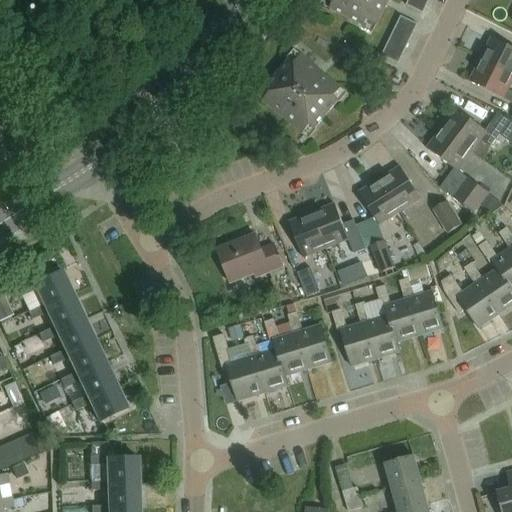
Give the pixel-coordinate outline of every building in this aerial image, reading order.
[(378,26),(391,0),(325,0),(334,4),(332,9),(366,27),(369,22),(378,26)] [(425,15),(432,0),(411,0),(408,7),(425,15)] [(401,66),(420,26),(403,18),(384,57),(401,66)] [(511,48),(494,40),(483,61),(511,76),(511,48)] [(337,98),(344,90),(304,56),(297,65),(291,60),(267,90),(271,94),(264,102),(305,136),(313,127),(317,131),(342,101),(337,98)] [(511,92),(510,92),(511,88),(511,76),(483,61),(471,84),(511,104),(511,92)] [(488,133),(458,111),(444,131),(475,153),(483,160),(492,148),(493,149),(502,137),(511,144),(511,122),(500,116),(488,133)] [(460,173),(475,153),(444,131),(429,151),(460,173)] [(381,181),(402,214),(423,201),(402,168),(381,181)] [(381,227),(402,214),(381,181),(361,194),(381,227)] [(475,215),(490,195),(472,181),(456,201),(475,215)] [(449,234),(463,225),(449,201),(434,210),(449,234)] [(337,206),(314,215),(328,250),(350,241),(356,255),(367,251),(356,222),(345,226),(337,206)] [(115,207),(75,224),(80,237),(91,232),(96,244),(105,240),(107,243),(127,235),(115,207)] [(314,215),(291,224),(305,259),(328,250),(314,215)] [(511,235),(507,228),(499,234),(509,250),(511,248),(511,235)] [(479,233),(472,237),(479,247),(486,243),(479,233)] [(232,284),(255,275),(270,270),(271,274),(285,268),(276,245),(263,250),(258,235),(219,251),(232,284)] [(381,273),(396,268),(386,242),(371,247),(381,273)] [(497,258),(487,242),(486,243),(479,247),(490,264),(492,262),(497,270),(498,269),(511,290),(511,248),(509,250),(497,258)] [(348,283),(372,274),(367,260),(343,269),(348,283)] [(472,264),(464,269),(475,285),(477,284),(499,316),(511,307),(511,290),(498,269),(497,270),(483,280),(472,264)] [(308,297),(321,292),(312,268),(299,273),(308,297)] [(444,329),(432,292),(414,297),(409,279),(413,278),(410,269),(397,273),(399,282),(405,300),(408,299),(420,336),(444,329)] [(44,307),(72,293),(62,270),(33,284),(36,290),(22,297),(29,312),(43,305),(44,307)] [(450,275),(440,282),(443,292),(458,314),(465,309),(479,330),(499,316),(477,284),(475,285),(462,294),(450,275)] [(385,286),(376,289),(382,309),(385,308),(388,316),(397,343),(420,336),(408,299),(405,300),(391,305),(385,286)] [(43,305),(29,312),(33,320),(47,313),(53,326),(55,330),(83,316),(72,293),(44,307),(43,305)] [(0,295),(0,321),(13,315),(3,294),(0,295)] [(365,302),(356,305),(362,324),(365,323),(376,360),(400,352),(397,343),(388,316),(371,321),(365,302)] [(342,310),(333,312),(338,332),(342,331),(353,367),(376,360),(365,323),(362,324),(348,328),(342,310)] [(297,312),(288,315),(293,334),(296,333),(307,370),(333,362),(322,325),(303,331),(297,312)] [(53,326),(38,334),(42,342),(57,335),(64,349),(66,353),(94,339),(83,316),(55,330),(53,326)] [(274,320),(264,322),(270,342),(273,341),(276,350),(277,349),(285,377),(286,376),(307,370),(296,333),(293,334),(279,338),(274,320)] [(244,338),(241,327),(230,330),(233,341),(244,338)] [(224,334),(213,338),(227,384),(232,382),(238,401),(263,394),(252,357),(250,358),(232,363),(224,334)] [(254,336),(244,339),(250,358),(252,357),(263,394),(289,386),(286,376),(285,377),(277,349),(276,350),(259,355),(254,336)] [(64,349),(49,356),(53,365),(68,358),(75,372),(76,376),(105,362),(94,339),(66,353),(64,349)] [(75,372),(60,379),(64,388),(78,381),(85,395),(87,399),(116,385),(105,362),(76,376),(75,372)] [(85,395),(70,402),(74,411),(89,404),(97,422),(127,408),(116,385),(87,399),(85,395)] [(24,437),(32,456),(42,451),(33,433),(24,437)] [(22,460),(32,456),(24,437),(14,442),(22,460)] [(13,464),(22,460),(14,442),(5,446),(13,464)] [(0,461),(3,469),(13,464),(5,446),(0,447),(0,461)] [(108,456),(90,456),(90,466),(107,465),(107,481),(107,484),(138,483),(137,458),(108,459),(108,456)] [(394,489),(423,481),(416,457),(387,465),(394,489)] [(503,511),(511,511),(511,473),(508,475),(511,489),(498,493),(503,511)] [(0,500),(11,498),(6,474),(0,475),(0,503),(1,504),(0,500)] [(107,481),(91,481),(91,491),(107,490),(108,507),(108,510),(139,509),(138,483),(107,484),(107,481)] [(400,511),(429,504),(423,481),(394,489),(400,511)] [(361,498),(358,488),(343,493),(346,502),(361,498)] [(14,511),(11,498),(0,500),(1,504),(0,503),(0,511),(14,511)] [(349,511),(350,511),(364,508),(361,498),(346,502),(349,511)] [(24,508),(22,501),(13,502),(14,510),(24,508)]
